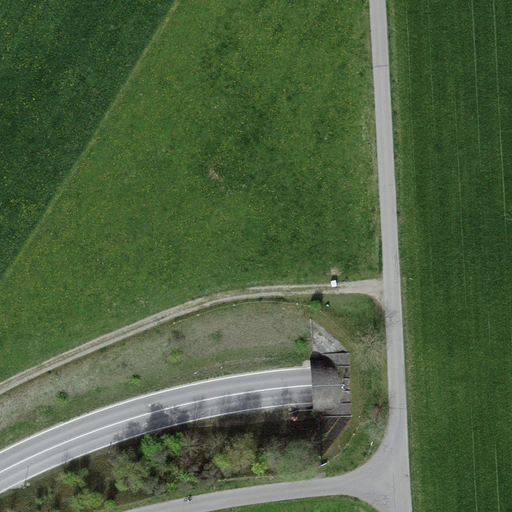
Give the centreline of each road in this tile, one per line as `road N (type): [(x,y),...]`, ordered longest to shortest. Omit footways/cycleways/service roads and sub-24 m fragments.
road 1 (tertiary): [(511,397),(312,385),(259,391),(124,421),(0,473)]
road 2 (unclassified): [(398,486),(375,0)]
road 3 (track): [(392,297),(361,288),(217,300),(0,392)]
road 4 (unclassified): [(398,486),(242,496),(157,511)]
